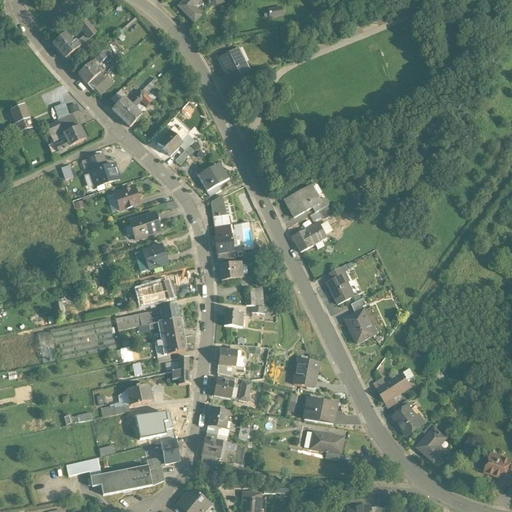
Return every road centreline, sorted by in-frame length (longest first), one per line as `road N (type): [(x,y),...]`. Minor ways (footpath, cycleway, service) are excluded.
road 1 (tertiary): [(135,0),(194,59),(393,453),(457,505)]
road 2 (residential): [(15,0),(36,40),(177,189),(199,230),(208,299),(194,437),(186,465),(158,505)]
road 3 (track): [(353,385),(511,179)]
road 4 (track): [(121,134),(0,192)]
